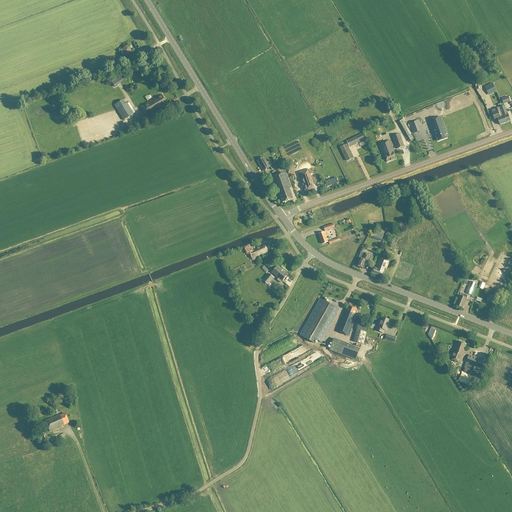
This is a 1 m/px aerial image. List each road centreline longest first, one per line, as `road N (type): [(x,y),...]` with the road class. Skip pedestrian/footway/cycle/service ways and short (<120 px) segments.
road 1 (tertiary): [(511,334),(325,261),(283,218)]
road 2 (tertiary): [(283,218),(146,0)]
road 3 (unclassified): [(283,218),(511,132)]
